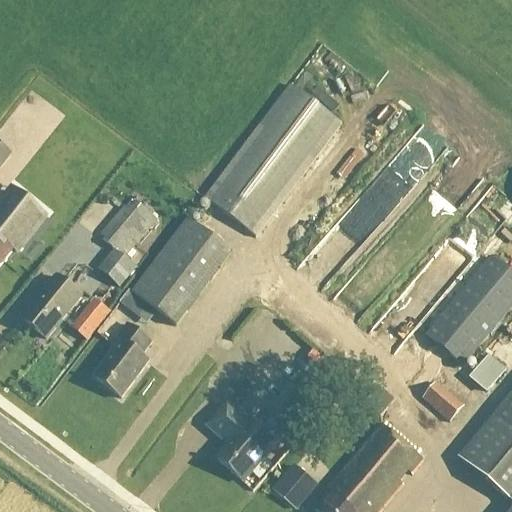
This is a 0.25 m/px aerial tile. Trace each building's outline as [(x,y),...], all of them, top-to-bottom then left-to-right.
[(468,52),(482,72),(491,66),(477,46),(468,52)] [(16,57),(5,64),(19,84),(30,77),(16,57)] [(250,241),(337,129),(288,90),(201,202),(250,241)] [(12,257),(42,221),(7,192),(0,200),(0,264),(9,254),(12,257)] [(120,211),(98,237),(102,241),(99,244),(115,257),(118,254),(122,258),(152,222),(133,206),(125,215),(120,211)] [(141,283),(183,315),(227,256),(185,224),(141,283)] [(409,278),(424,294),(450,268),(435,253),(409,278)] [(132,273),(112,257),(96,277),(116,293),(132,273)] [(511,283),(487,262),(422,339),(458,369),(511,305),(511,283)] [(43,343),(77,300),(51,281),(28,310),(30,312),(20,325),(43,343)] [(171,330),(183,315),(141,283),(129,298),(136,303),(171,330)] [(118,310),(126,316),(136,303),(129,298),(126,296),(117,309),(118,310)] [(83,343),(93,329),(80,319),(70,333),(83,343)] [(118,402),(144,366),(136,360),(146,346),(122,329),(111,343),(115,346),(90,382),(118,402)] [(481,399),(499,378),(481,364),(464,385),(481,399)] [(491,393),(502,399),(511,383),(511,376),(504,372),(491,393)] [(265,416),(293,441),(329,400),(300,375),(265,416)] [(432,387),(418,402),(445,427),(460,410),(432,387)] [(377,421),(390,404),(375,392),(361,409),(377,421)] [(511,511),(511,400),(459,464),(511,508),(511,511)] [(244,429),(224,410),(205,431),(226,450),(213,464),(238,487),(273,449),(247,426),(244,429)] [(380,511),(421,465),(378,427),(317,499),(321,503),(313,511),(380,511)] [(293,478),(279,495),(293,508),(308,491),(293,478)]
